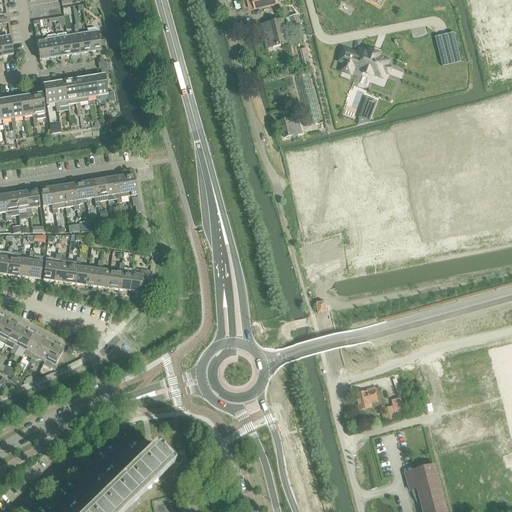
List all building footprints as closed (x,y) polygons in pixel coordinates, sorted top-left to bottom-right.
[(275,0),(252,0),(255,10),(276,5),(275,0)] [(268,23),(262,25),(264,34),(270,33),(273,47),(289,43),(283,20),(268,23)] [(99,42),(97,30),(95,28),(86,30),(87,35),(90,53),(105,50),(103,41),(99,42)] [(80,54),(77,37),(79,36),(78,31),(74,32),(75,37),(67,38),(70,56),(80,54)] [(70,56),(67,38),(66,35),(65,34),(58,35),(56,37),(57,40),(60,57),(70,56)] [(448,35),(435,38),(443,68),(462,64),(454,34),(448,35)] [(90,53),(87,35),(79,36),(77,37),(80,54),(90,53)] [(12,55),(10,37),(8,38),(7,36),(1,37),(0,39),(0,38),(0,46),(2,56),(12,55)] [(60,57),(57,40),(56,37),(54,36),(48,37),(46,39),(47,42),(50,59),(60,57)] [(50,59),(47,42),(36,43),(39,61),(50,59)] [(344,50),(339,62),(363,71),(362,73),(372,77),(375,69),(389,75),(392,69),(387,67),(389,62),(379,58),(380,55),(371,52),(370,54),(360,51),(358,55),(344,50)] [(321,123),(309,76),(296,79),(307,127),(321,123)] [(104,77),(102,77),(94,79),(97,97),(99,96),(107,95),(104,77)] [(97,97),(94,79),(84,80),(87,98),(95,97),(96,102),(100,102),(99,96),(97,97)] [(87,98),(84,80),(74,82),(77,105),(76,105),(77,111),(80,111),(79,105),(87,103),(87,98)] [(77,105),(74,82),(64,84),(67,107),(76,105),(77,105)] [(67,107),(64,84),(54,85),(57,103),(55,103),(57,113),(60,113),(59,108),(67,107)] [(57,103),(54,85),(43,87),(46,105),(55,103),(57,103)] [(45,119),(41,95),(31,97),(33,115),(35,115),(36,121),(45,119)] [(33,115),(31,97),(20,99),(23,117),(32,115),(33,122),(36,122),(36,121),(35,115),(33,115)] [(23,117),(20,99),(9,101),(12,119),(14,119),(23,117)] [(12,119),(9,101),(0,102),(0,111),(1,120),(10,119),(11,126),(15,125),(14,119),(12,119)] [(303,134),(300,125),(298,126),(296,118),(280,122),(285,139),(303,134)] [(60,125),(50,127),(51,135),(61,133),(60,125)] [(137,197),(134,176),(113,179),(116,196),(115,196),(116,199),(117,199),(121,199),(137,197)] [(116,196),(113,179),(103,181),(106,202),(106,203),(116,201),(116,199),(115,196),(116,196)] [(106,202),(103,181),(92,182),(95,199),(93,200),(94,204),(98,203),(106,202)] [(95,199),(92,182),(82,184),(85,201),(93,200),(95,199)] [(85,201),(82,184),(72,185),(74,203),(72,203),(73,207),(77,207),(85,203),(85,201)] [(74,203),(72,185),(61,187),(65,209),(73,207),(72,203),(74,203)] [(65,209),(61,187),(51,189),(53,206),(51,207),(52,211),(56,210),(65,209)] [(53,206),(51,189),(40,190),(43,208),(51,207),(53,206)] [(39,208),(36,191),(26,193),(28,210),(26,210),(26,215),(31,214),(31,210),(39,208)] [(28,210),(26,193),(15,195),(18,216),(19,221),(27,219),(26,215),(26,210),(28,210)] [(18,216),(15,195),(4,196),(7,214),(5,214),(5,218),(10,218),(18,216)] [(89,224),(79,226),(80,232),(80,234),(83,234),(90,233),(91,233),(89,224)] [(79,226),(68,227),(69,234),(73,234),(74,234),(80,232),(79,226)] [(55,246),(56,237),(48,237),(47,246),(55,246)] [(0,275),(7,276),(9,259),(12,259),(12,254),(8,254),(0,252),(0,275)] [(40,280),(42,263),(43,258),(34,256),(34,257),(34,262),(31,261),(29,279),(40,280)] [(64,284),(67,266),(67,262),(62,256),(59,256),(54,256),(54,260),(59,261),(58,265),(56,265),(53,282),(64,284)] [(29,279),(31,261),(34,262),(34,257),(29,257),(28,261),(20,260),(18,278),(29,279)] [(18,278),(20,260),(12,259),(9,259),(7,276),(18,278)] [(53,282),(56,265),(58,265),(59,261),(54,260),(52,260),(51,259),(48,259),(47,259),(45,259),(43,281),(53,282)] [(75,285),(77,268),(80,268),(80,263),(76,263),(67,262),(67,266),(64,284),(75,285)] [(97,288),(99,271),(102,271),(102,266),(97,266),(97,270),(88,269),(86,287),(97,288)] [(86,287),(88,269),(80,268),(77,268),(75,285),(86,287)] [(119,291),(121,273),(123,274),(124,269),(119,268),(118,273),(110,272),(108,289),(119,291)] [(129,292),(132,275),(132,270),(124,269),(123,274),(121,273),(119,291),(129,292)] [(108,289),(110,272),(102,271),(99,271),(97,288),(108,289)] [(147,293),(150,273),(140,272),(139,276),(132,275),(129,292),(140,294),(140,292),(147,293)] [(322,304),(317,304),(318,315),(326,314),(325,303),(322,304)] [(0,343),(4,346),(15,326),(5,321),(0,331),(0,343)] [(16,347),(24,331),(15,326),(4,346),(12,350),(12,349),(14,346),(16,347)] [(26,351),(34,336),(24,331),(16,347),(14,346),(12,349),(16,351),(18,348),(26,351)] [(36,357),(44,341),(34,336),(26,351),(24,355),(31,359),(34,355),(36,357)] [(44,364),(54,346),(44,341),(36,357),(34,355),(31,359),(36,362),(39,361),(44,364)] [(56,367),(64,351),(54,346),(44,364),(43,366),(51,370),(55,372),(57,367),(56,367)] [(5,369),(2,374),(11,379),(12,377),(15,373),(5,368),(5,369)] [(25,381),(23,383),(24,386),(25,386),(33,382),(31,377),(25,380),(25,381)] [(378,403),(375,389),(367,391),(367,393),(357,395),(361,412),(372,409),(371,405),(378,403)] [(395,421),(392,408),(385,410),(388,423),(395,421)] [(90,450),(95,445),(86,436),(77,445),(88,457),(93,453),(90,450)] [(124,511),(172,465),(155,448),(88,511),(124,511)] [(447,511),(436,467),(428,469),(423,471),(406,475),(410,492),(418,490),(424,511),(447,511)]
